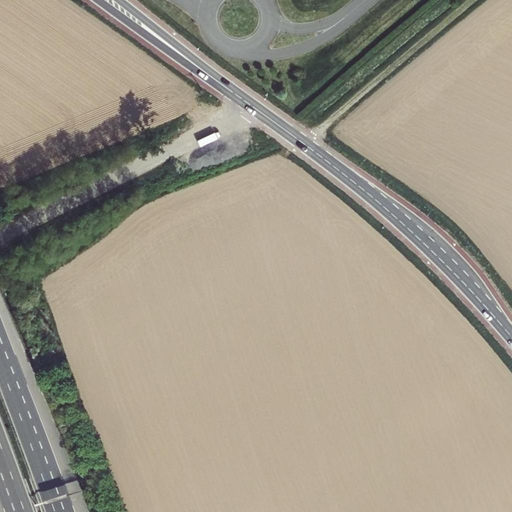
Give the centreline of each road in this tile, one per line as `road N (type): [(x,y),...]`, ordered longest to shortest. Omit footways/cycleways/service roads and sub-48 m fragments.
road 1 (secondary): [(511,336),(400,221),(256,109)]
road 2 (track): [(256,109),(0,237)]
road 3 (track): [(305,145),(473,0)]
road 4 (secondary): [(95,0),(256,109)]
road 5 (motorway): [(60,511),(0,347)]
road 6 (secondary): [(256,109),(121,0)]
